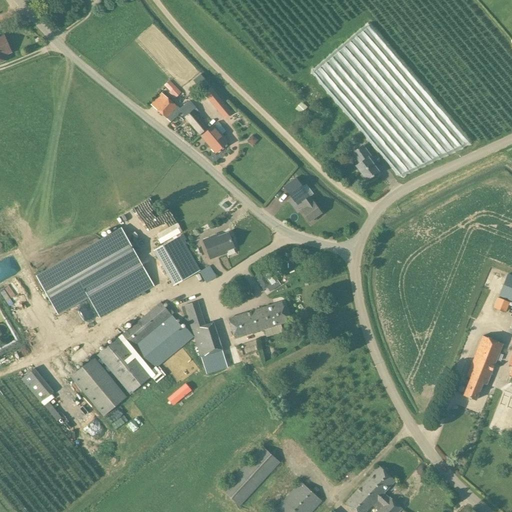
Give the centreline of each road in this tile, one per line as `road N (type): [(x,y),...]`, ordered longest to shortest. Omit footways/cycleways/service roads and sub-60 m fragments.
road 1 (unclassified): [(355,254),(288,233),(262,215),(53,43),(17,0)]
road 2 (track): [(375,212),(328,176),(158,0)]
road 3 (unclassified): [(491,511),(416,433),(392,391),(357,297),(355,254)]
road 4 (unclassified): [(511,138),(398,192),(375,212),(355,254)]
